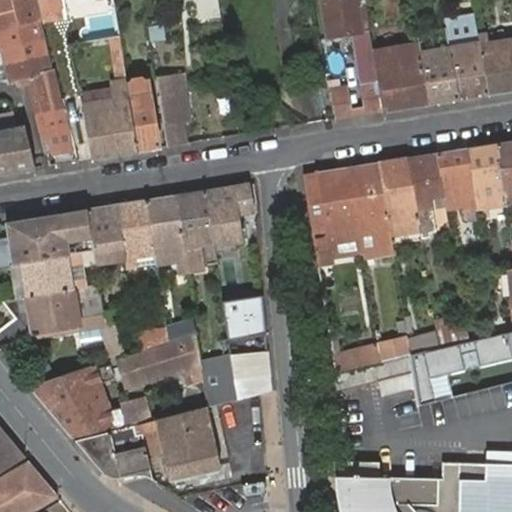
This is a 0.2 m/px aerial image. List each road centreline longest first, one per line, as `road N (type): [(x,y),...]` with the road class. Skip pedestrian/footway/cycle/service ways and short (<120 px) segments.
road 1 (residential): [(301,511),(273,154)]
road 2 (residential): [(0,198),(273,154)]
road 3 (residential): [(273,154),(511,118)]
road 4 (tertiary): [(114,511),(67,469),(0,385)]
